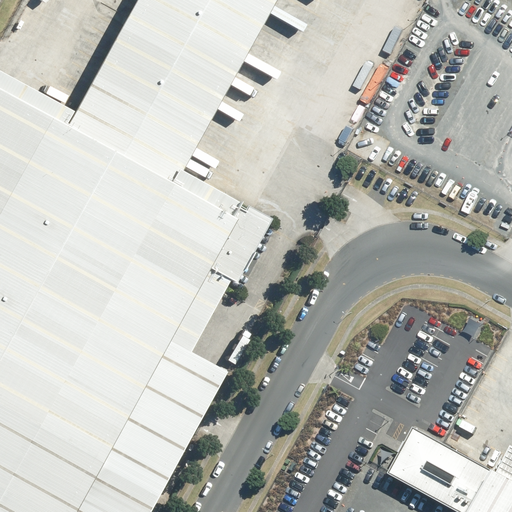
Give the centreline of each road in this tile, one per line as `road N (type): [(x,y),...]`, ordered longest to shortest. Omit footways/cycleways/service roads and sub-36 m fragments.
road 1 (unclassified): [(511,292),(433,261),(392,260),(347,279),(211,511)]
road 2 (unknown): [(410,143),(479,29)]
road 3 (unknown): [(509,49),(446,161)]
